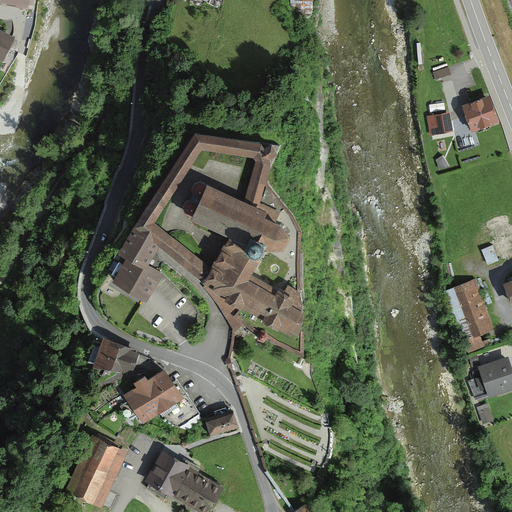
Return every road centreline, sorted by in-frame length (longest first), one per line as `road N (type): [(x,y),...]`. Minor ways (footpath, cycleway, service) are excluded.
road 1 (unclassified): [(272,511),(242,414),(222,382),(105,329),(88,304),(89,270),(132,153),(163,0)]
road 2 (track): [(163,2),(126,32),(107,121),(70,166),(0,284)]
